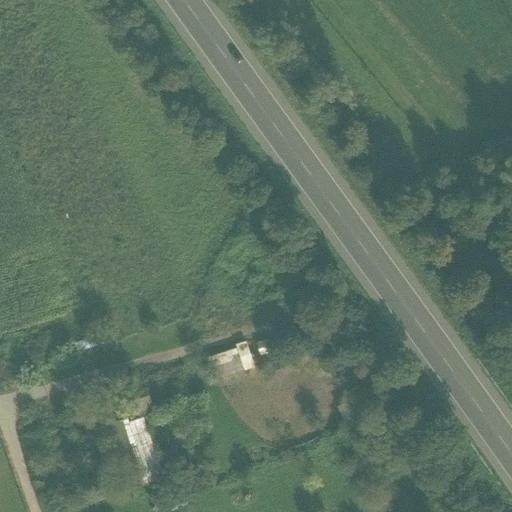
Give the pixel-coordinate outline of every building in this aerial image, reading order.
[(278,335),(264,339),(269,353),(282,349),(278,335)] [(106,336),(74,346),(77,354),(85,353),(108,345),(106,336)] [(264,339),(236,349),(237,352),(240,362),(244,373),(273,364),(269,353),(264,339)] [(306,353),(315,375),(331,369),(322,347),(306,353)] [(213,371),(240,362),(237,352),(209,361),(213,371)] [(125,419),(139,414),(152,411),(145,389),(118,398),(125,419)] [(125,419),(118,398),(117,397),(94,405),(102,427),(125,419)] [(348,438),(367,431),(358,403),(339,409),(348,438)] [(92,410),(69,417),(97,501),(120,493),(92,410)] [(102,427),(101,427),(124,492),(162,479),(139,414),(125,419),(102,427)] [(64,415),(40,423),(69,510),(93,502),(64,415)] [(240,456),(246,474),(262,468),(256,451),(240,456)]
